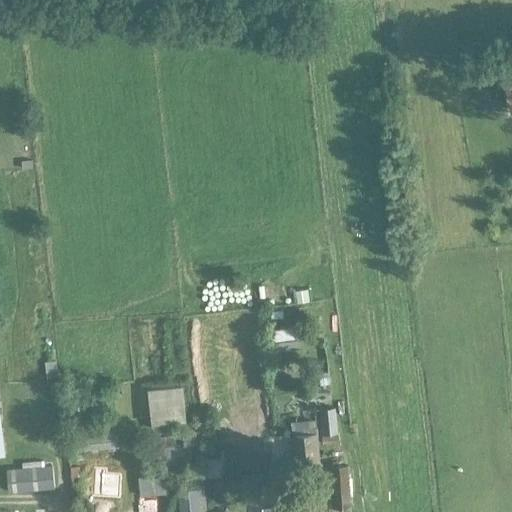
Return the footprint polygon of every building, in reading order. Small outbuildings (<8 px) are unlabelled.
[(297,302),(309,301),(307,289),(296,290),(297,302)] [(264,316),(282,312),(277,290),(259,295),(264,316)] [(307,325),(268,330),(269,341),(273,340),(274,350),(299,348),(298,338),(308,337),(307,325)] [(360,398),(351,400),(353,412),(361,410),(360,398)] [(65,405),(67,427),(85,426),(83,404),(65,405)] [(335,405),(319,407),(321,433),(337,431),(335,405)] [(315,419),(291,421),(295,468),(319,466),(315,419)] [(166,465),(198,462),(193,420),(180,421),(181,434),(134,439),(140,495),(165,493),(163,476),(168,476),(166,465)] [(220,431),(221,438),(221,447),(244,446),(244,448),(249,447),(249,445),(252,445),(251,436),(250,436),(249,420),(235,421),(236,431),(220,431)] [(69,433),(71,451),(116,447),(114,429),(69,433)] [(321,435),(322,444),(339,442),(338,433),(321,435)] [(272,447),(259,438),(254,445),(266,454),(272,447)] [(202,458),(204,477),(222,475),(220,456),(202,458)] [(9,492),(54,487),(51,465),(44,466),(43,460),(22,463),(22,468),(6,469),(9,492)] [(352,506),(348,464),(330,465),(333,507),(352,506)] [(79,466),(70,467),(71,480),(80,479),(79,466)] [(92,498),(119,500),(120,477),(104,476),(104,471),(93,471),(92,498)] [(224,483),(213,484),(215,502),(227,500),(224,483)] [(206,511),(204,487),(190,489),(177,490),(179,511),(206,511)]
